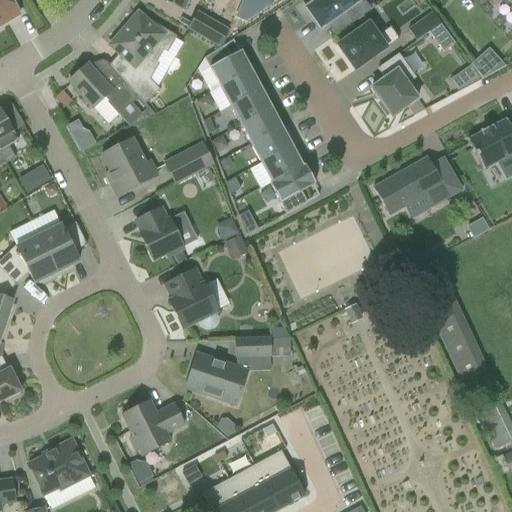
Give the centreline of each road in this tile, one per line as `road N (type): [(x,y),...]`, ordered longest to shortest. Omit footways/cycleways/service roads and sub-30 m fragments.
road 1 (residential): [(275,31),(351,164),(511,77)]
road 2 (residential): [(119,274),(10,67)]
road 3 (residential): [(61,413),(140,373),(154,355),(119,274)]
road 4 (residential): [(61,413),(35,358),(37,329),(57,304),(119,274)]
